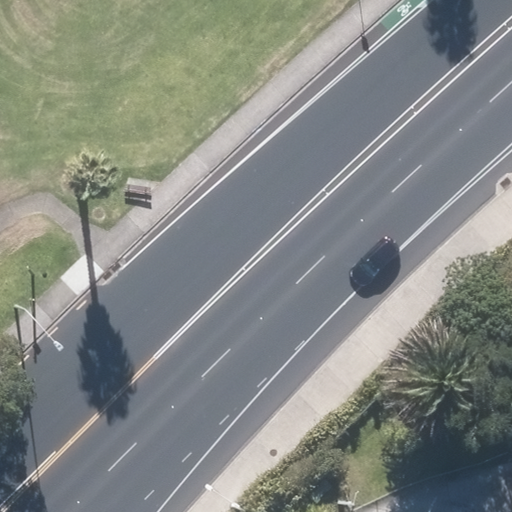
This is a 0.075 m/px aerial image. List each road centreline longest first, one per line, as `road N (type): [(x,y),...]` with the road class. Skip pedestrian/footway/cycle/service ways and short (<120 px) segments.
road 1 (primary): [(0,448),(365,148)]
road 2 (primary): [(269,264),(47,511)]
road 3 (primary): [(269,264),(177,446),(124,511)]
road 4 (primary): [(365,148),(511,25)]
road 5 (primary): [(365,148),(269,264)]
